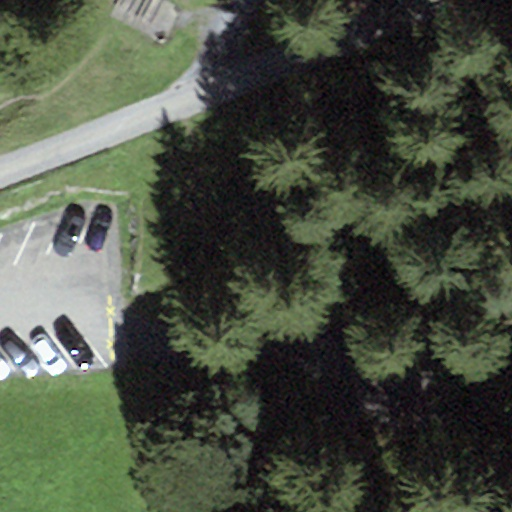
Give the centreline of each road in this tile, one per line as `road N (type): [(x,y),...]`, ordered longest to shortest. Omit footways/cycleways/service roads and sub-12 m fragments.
road 1 (track): [(511,340),(268,356),(201,348),(75,312)]
road 2 (unclassified): [(427,0),(194,99)]
road 3 (unclassified): [(0,173),(194,99)]
